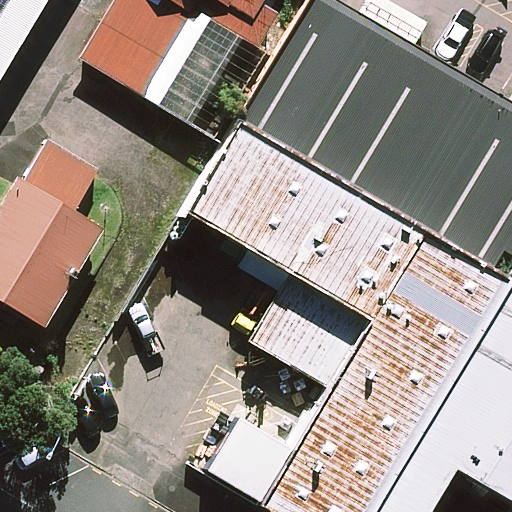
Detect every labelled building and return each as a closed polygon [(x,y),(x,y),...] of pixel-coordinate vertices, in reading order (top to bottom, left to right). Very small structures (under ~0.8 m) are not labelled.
[(246,0),(90,0),(68,40),(135,77),(178,0),(198,0),(235,20),(246,0)] [(511,215),(511,97),(338,0),(289,0),(225,113),(486,260),(487,259),(511,215)] [(343,511),(486,260),(225,113),(177,198),(284,258),(247,324),(317,362),(246,487),(291,511),(343,511)] [(89,212),(11,169),(0,188),(0,295),(32,313),(89,212)] [(511,273),(487,259),(486,260),(345,511),(409,511),(442,454),(511,493),(511,273)]
